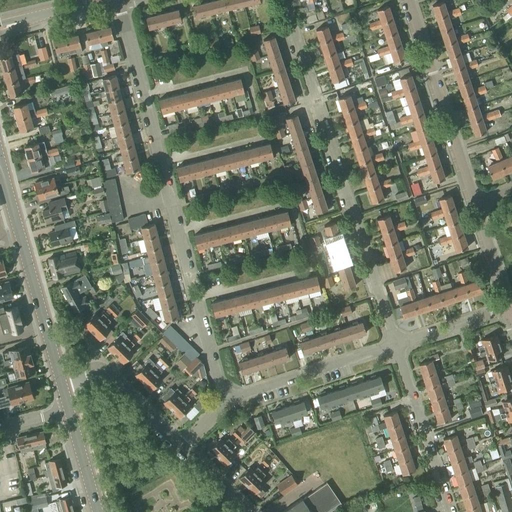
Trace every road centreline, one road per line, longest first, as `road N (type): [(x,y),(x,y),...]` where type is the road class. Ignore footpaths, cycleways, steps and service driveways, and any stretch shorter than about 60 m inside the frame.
road 1 (residential): [(222,405),(118,0)]
road 2 (residential): [(394,344),(282,0)]
road 3 (secondary): [(60,381),(0,165)]
road 4 (residential): [(475,204),(408,0)]
road 5 (residential): [(222,405),(394,344)]
road 6 (residential): [(449,511),(394,344)]
road 7 (residential): [(181,447),(103,372),(60,381)]
road 8 (residential): [(394,344),(510,308)]
